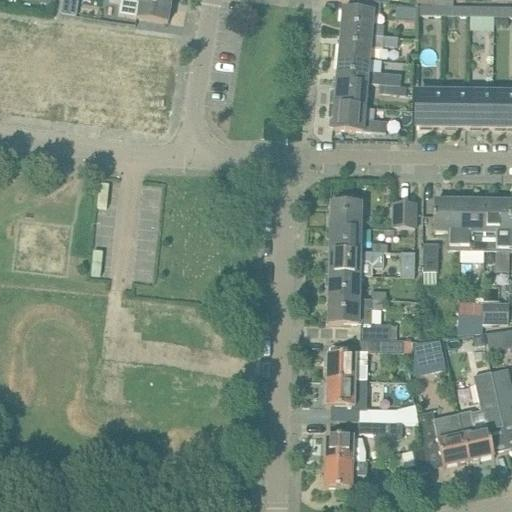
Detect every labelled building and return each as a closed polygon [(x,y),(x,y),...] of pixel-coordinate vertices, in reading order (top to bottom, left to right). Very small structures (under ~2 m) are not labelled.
[(62,0),(61,15),(76,18),(78,0),(62,0)] [(167,25),(171,1),(165,0),(112,0),(111,9),(126,11),(127,5),(139,7),(137,20),(167,25)] [(453,9),(453,2),(452,0),(416,0),(416,8),(419,8),(444,9),(453,9)] [(342,11),(340,36),(382,39),(383,29),(372,28),(373,17),(379,17),(380,4),(374,4),(353,2),(352,12),(342,11)] [(444,19),(444,9),(419,8),(418,18),(444,19)] [(470,9),(453,9),(444,9),(444,19),(470,19),(470,9)] [(493,34),(493,20),(493,10),(470,9),(470,19),(470,33),(493,34)] [(511,20),(511,10),(493,10),(493,20),(511,20)] [(0,18),(0,26),(14,28),(15,20),(0,18)] [(20,21),(19,29),(43,32),(44,24),(20,21)] [(48,25),(47,33),(71,36),(72,28),(48,25)] [(77,29),(76,37),(100,40),(101,32),(77,29)] [(111,33),(110,41),(134,44),(135,36),(111,33)] [(135,36),(134,44),(158,47),(159,40),(135,36)] [(382,40),(382,39),(340,36),(338,60),(369,62),(370,50),(382,51),(382,49),(397,50),(398,41),(382,40)] [(0,57),(0,108),(6,109),(13,59),(0,57)] [(13,59),(6,109),(35,113),(41,62),(13,59)] [(338,60),(336,83),(367,86),(379,87),(400,89),(401,78),(368,75),(369,62),(338,60)] [(41,62),(35,113),(64,116),(70,66),(41,62)] [(70,66),(64,116),(93,120),(99,70),(70,66)] [(99,70),(93,120),(122,123),(128,73),(99,70)] [(128,73),(122,123),(150,127),(157,77),(128,73)] [(330,93),(329,107),(365,110),(367,86),(336,83),(335,94),(330,93)] [(379,87),(378,95),(393,97),(399,97),(406,98),(406,90),(400,89),(379,87)] [(442,129),(443,96),(417,96),(417,129),(442,129)] [(467,97),(443,96),(442,129),(467,129),(467,97)] [(492,97),(467,97),(467,129),(492,130),(492,97)] [(507,130),(511,129),(511,97),(492,97),(492,130),(507,130)] [(364,123),(365,110),(329,107),(328,120),(333,121),(332,132),(396,137),(398,116),(385,115),(384,124),(364,123)] [(459,254),(460,204),(434,204),(434,236),(446,236),(446,254),(459,254)] [(484,237),(485,205),(460,204),(459,254),(470,255),(471,237),(484,237)] [(330,205),(329,230),(360,230),(361,206),(330,205)] [(485,205),(484,237),(496,237),(496,252),(497,252),(496,265),(509,265),(509,253),(510,205),(485,205)] [(415,208),(398,208),(391,208),(391,232),(415,232),(415,208)] [(329,230),(329,254),(360,254),(360,230),(329,230)] [(372,255),(382,256),(386,256),(386,247),(372,247),(372,255)] [(422,275),(437,276),(438,248),(423,247),(422,275)] [(382,271),(382,256),(372,255),(360,255),(360,254),(329,254),(328,278),(372,279),(372,271),(382,271)] [(400,280),(414,281),(414,256),(400,256),(400,280)] [(372,279),(328,278),(328,302),(359,302),(359,279),(372,279)] [(360,327),(359,343),(395,344),(396,328),(370,327),(371,312),(385,313),(386,304),(359,303),(359,302),(328,302),(327,326),(360,327)] [(458,303),(457,319),(471,319),(471,304),(458,303)] [(508,323),(508,307),(482,307),(482,319),(482,329),(508,329),(508,323)] [(482,319),(471,319),(457,319),(457,320),(457,337),(482,336),(482,329),(482,319)] [(486,337),(488,353),(504,351),(502,335),(486,337)] [(484,347),(483,337),(473,338),(474,349),(484,347)] [(395,344),(359,343),(359,355),(356,355),(356,358),(326,357),(326,383),(367,384),(367,356),(411,357),(412,344),(395,344)] [(416,374),(445,373),(443,343),(414,344),(416,374)] [(470,415),(458,418),(462,437),(469,465),(494,460),(488,432),(487,427),(502,425),(492,382),(491,376),(473,380),(481,414),(471,417),(470,415)] [(511,407),(511,408),(504,379),(492,382),(502,425),(511,422),(511,407)] [(367,385),(367,384),(326,383),(325,409),(355,410),(355,385),(367,385)] [(357,425),(401,426),(407,426),(408,415),(357,413),(357,425)] [(443,471),(469,465),(462,437),(458,418),(434,423),(432,414),(416,417),(424,450),(438,447),(443,471)] [(332,416),(333,432),(345,431),(344,415),(332,416)] [(401,426),(357,425),(357,438),(401,439),(401,426)] [(324,439),(323,465),(361,466),(364,465),(365,455),(361,440),(324,439)] [(429,474),(424,450),(412,453),(417,476),(429,474)] [(364,465),(361,466),(323,465),(322,490),(352,491),(353,478),(367,479),(367,465),(364,465)]
